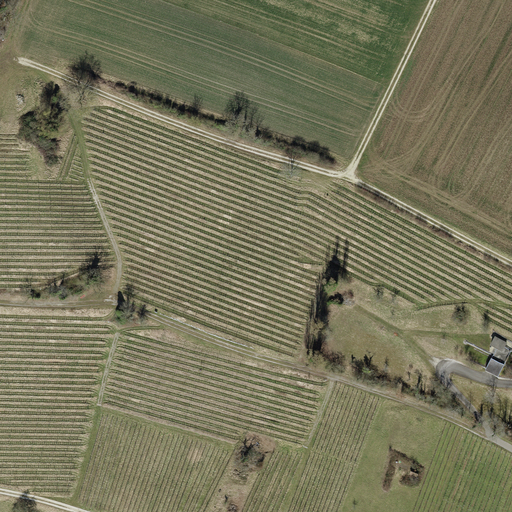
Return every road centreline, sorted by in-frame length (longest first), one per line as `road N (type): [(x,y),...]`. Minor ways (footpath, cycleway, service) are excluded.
road 1 (track): [(11,49),(181,122),(359,184),(511,263)]
road 2 (track): [(0,302),(112,302),(402,399),(495,439)]
road 3 (track): [(434,0),(345,179)]
